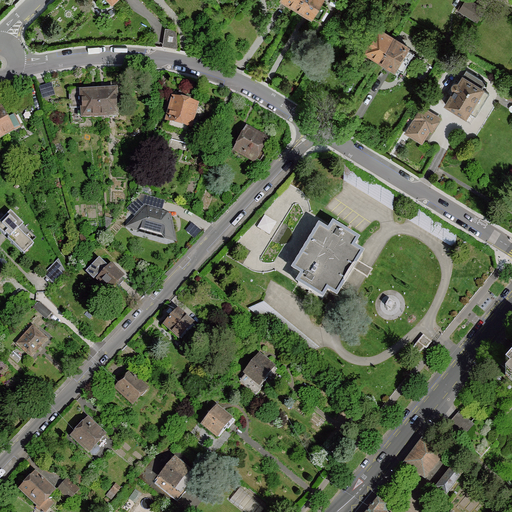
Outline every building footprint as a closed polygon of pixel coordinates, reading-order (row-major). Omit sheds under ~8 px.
[(321,0),(301,0),(297,7),(312,16),(312,15),(319,4),(321,0)] [(471,0),(464,0),(458,10),(477,21),(485,9),(471,0)] [(326,9),(319,4),(312,15),(320,20),(326,9)] [(174,30),(167,29),(164,46),(178,48),(177,33),(174,30)] [(380,59),(393,38),(379,29),(366,50),(380,59)] [(393,38),(380,59),(395,69),(408,47),(393,38)] [(448,46),(441,42),(433,55),(440,59),(448,46)] [(455,90),(446,104),(465,116),(464,119),(471,124),(489,93),(474,84),(478,78),(467,71),(459,83),(456,83),(453,84),(453,88),(455,90)] [(79,93),(81,93),(80,90),(70,90),(72,124),(80,123),(80,119),(79,93)] [(81,93),(79,93),(80,119),(100,118),(99,92),(81,93)] [(116,92),(99,92),(100,118),(118,117),(116,92)] [(196,106),(174,100),(168,121),(170,122),(190,127),(191,127),(193,118),(196,106)] [(196,106),(193,118),(200,120),(204,117),(205,113),(203,108),(196,106)] [(423,108),(407,133),(422,142),(429,129),(432,130),(440,118),(423,108)] [(1,110),(0,110),(0,138),(13,132),(13,131),(6,120),(1,110)] [(14,116),(6,120),(13,131),(20,127),(14,116)] [(190,127),(170,122),(168,128),(188,133),(190,127)] [(265,141),(248,131),(237,150),(254,160),(255,159),(260,150),(265,141)] [(266,154),(260,150),(255,159),(261,162),(266,154)] [(145,210),(161,214),(165,202),(142,195),(136,202),(137,204),(144,206),(145,210)] [(144,206),(137,204),(130,211),(137,219),(145,210),(144,206)] [(169,237),(173,233),(170,217),(161,214),(145,210),(137,219),(134,222),(136,228),(169,237)] [(25,225),(12,212),(0,224),(0,229),(26,255),(36,246),(20,230),(25,225)] [(115,221),(105,218),(106,230),(115,221)] [(314,246),(298,273),(303,276),(298,284),(323,299),(327,291),(333,294),(350,268),(353,269),(358,260),(362,254),(354,249),(358,241),(334,227),(329,234),(320,229),(311,244),(314,246)] [(61,259),(47,270),(54,279),(68,268),(61,259)] [(108,266),(100,259),(86,273),(94,280),(101,274),(103,276),(108,271),(106,268),(108,266)] [(365,265),(358,260),(353,269),(360,274),(368,278),(373,269),(365,265)] [(103,276),(99,280),(110,290),(123,277),(112,267),(108,271),(103,276)] [(46,318),(51,312),(42,304),(39,303),(34,308),(46,318)] [(179,311),(165,326),(180,339),(187,331),(189,334),(196,327),(179,311)] [(48,339),(33,327),(18,344),(32,357),(48,339)] [(260,356),(245,374),(247,375),(240,382),(256,395),(263,387),(260,385),(268,376),(271,378),(277,370),(260,356)] [(131,374),(117,389),(133,404),(147,390),(131,374)] [(218,408),(204,425),(218,437),(226,427),(228,429),(235,422),(218,408)] [(472,422),(460,412),(448,426),(462,439),(474,424),(472,422)] [(482,412),(472,422),(474,424),(462,439),(482,458),(504,432),(482,412)] [(88,420),(72,437),(89,452),(105,435),(88,420)] [(423,441),(406,464),(426,479),(442,455),(423,441)] [(196,476),(175,459),(155,483),(175,500),(196,476)] [(453,465),(437,487),(446,495),(462,473),(453,465)] [(41,472),(24,491),(46,511),(64,493),(41,472)] [(60,486),(72,497),(81,488),(69,477),(60,486)] [(378,499),(368,511),(386,511),(386,509),(387,506),(378,499)]
